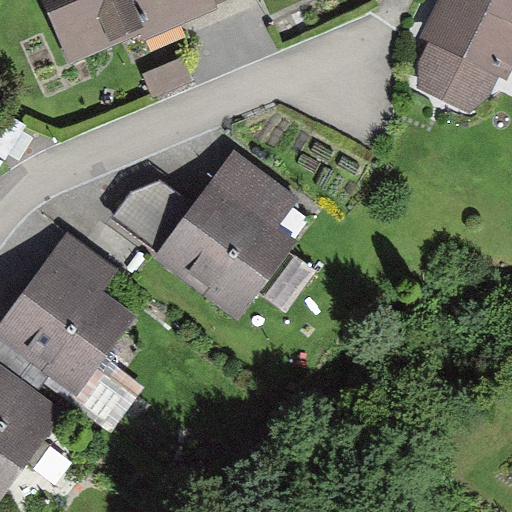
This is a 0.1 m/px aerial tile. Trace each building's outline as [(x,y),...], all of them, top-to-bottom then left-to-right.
[(47,0),(74,61),(143,31),(146,39),(220,7),(219,4),(228,0),(47,0)] [(511,0),(439,0),(422,37),(430,41),(420,63),(420,86),(471,112),(492,97),(502,77),(510,81),(511,77),(511,0)] [(184,57),(143,73),(153,99),(194,82),(184,57)] [(133,191),(114,216),(158,249),(152,257),(241,324),(261,297),(289,317),(325,270),(296,249),(304,238),(286,225),(307,197),(235,142),(191,200),(163,179),(133,191)] [(69,230),(53,252),(106,290),(121,270),(69,230)] [(0,336),(0,337),(0,346),(46,381),(51,374),(110,417),(127,393),(98,372),(140,315),(106,290),(53,252),(0,323),(0,336)] [(0,495),(64,407),(40,390),(46,381),(0,346),(0,495)]
